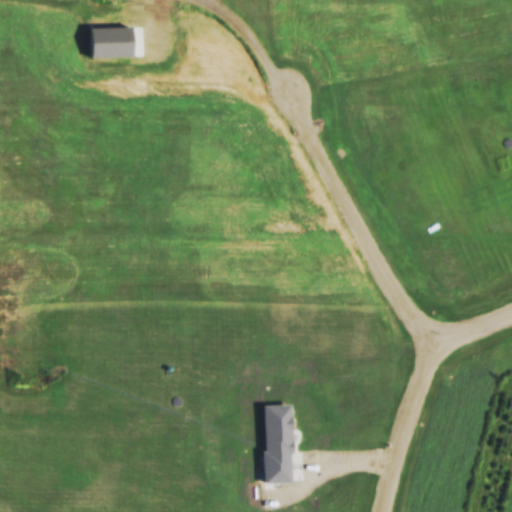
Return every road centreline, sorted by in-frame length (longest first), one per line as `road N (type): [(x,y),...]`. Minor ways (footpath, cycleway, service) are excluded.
road 1 (residential): [(288,91),(432,351)]
road 2 (residential): [(381,511),(432,351),(511,316)]
